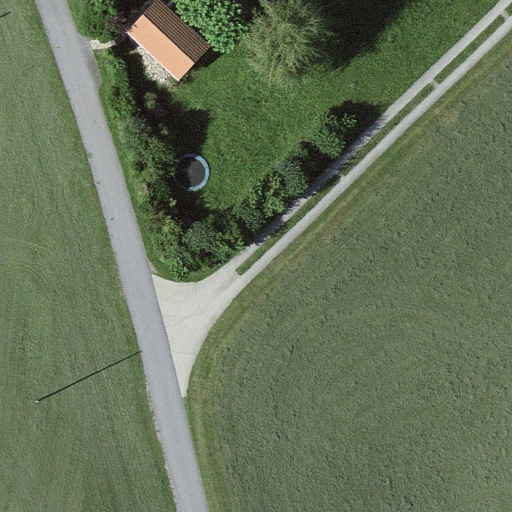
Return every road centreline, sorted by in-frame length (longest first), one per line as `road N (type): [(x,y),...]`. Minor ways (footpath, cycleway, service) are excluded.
road 1 (residential): [(50,0),(120,195),(198,511)]
road 2 (track): [(511,13),(159,354)]
